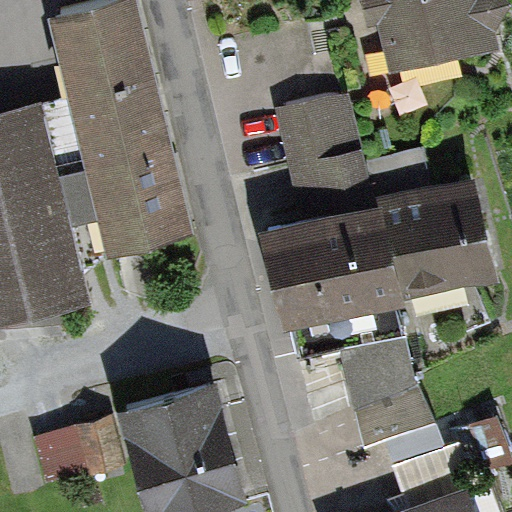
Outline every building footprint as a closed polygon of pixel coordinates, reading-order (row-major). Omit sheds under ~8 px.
[(141,0),(58,0),(51,2),(71,86),(110,244),(196,223),(141,0)] [(365,0),(370,18),(380,16),(393,65),(503,37),(498,18),(509,0),(365,0)] [(350,83),(276,101),(302,206),(376,189),(350,83)] [(71,86),(41,94),(85,268),(110,244),(71,86)] [(41,94),(0,104),(0,318),(91,296),(85,268),(41,94)] [(502,270),(476,165),(385,187),(410,287),(411,292),(502,270)] [(376,189),(302,206),(260,217),(284,319),(293,316),(301,348),(340,339),(405,323),(397,290),(410,287),(385,187),(376,189)] [(419,373),(405,323),(340,339),(355,403),(419,373)] [(179,511),(252,493),(219,370),(118,396),(149,511),(179,511)] [(419,373),(355,403),(365,443),(387,436),(437,416),(419,373)] [(511,445),(497,407),(470,418),(488,466),(511,456),(511,445)] [(113,408),(34,431),(48,479),(126,456),(113,408)] [(437,416),(387,436),(408,498),(459,479),(437,416)] [(481,511),(469,476),(459,479),(408,498),(367,511),(481,511)]
